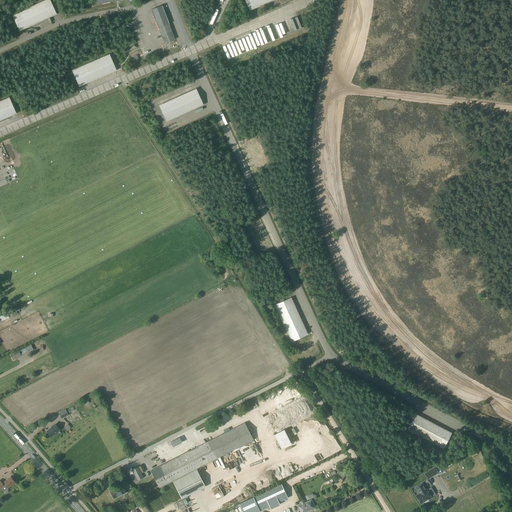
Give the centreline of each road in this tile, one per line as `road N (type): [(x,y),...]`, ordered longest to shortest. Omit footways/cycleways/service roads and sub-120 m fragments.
road 1 (track): [(511,416),(383,326),(343,271),(315,144),(344,0)]
road 2 (unclassified): [(304,369),(64,494)]
road 3 (track): [(324,86),(511,105)]
road 4 (track): [(388,511),(300,371)]
